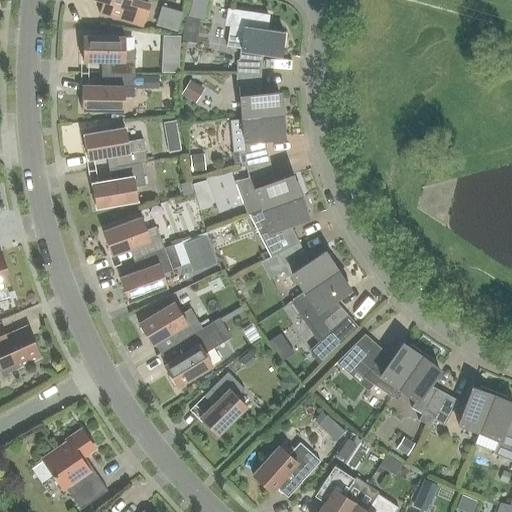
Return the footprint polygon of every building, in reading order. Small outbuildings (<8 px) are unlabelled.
[(96,0),(103,2),(99,14),(142,27),(148,5),(150,6),(150,4),(148,4),(149,0),(96,0)] [(196,0),(190,38),(205,41),(212,0),(196,0)] [(161,6),(155,25),(177,31),(182,13),(161,6)] [(236,73),(260,74),(261,52),(280,55),(283,32),(266,30),(268,14),(227,9),(224,26),(229,27),(226,47),(240,49),(239,51),(240,51),(238,61),(236,61),(236,73)] [(109,75),(134,75),(134,52),(124,51),(124,37),(83,37),(82,62),(110,62),(109,75)] [(179,51),(179,37),(162,37),(162,51),(179,51)] [(237,95),(240,120),(284,115),(282,100),(279,101),(279,93),(260,95),(260,74),(236,73),(236,87),(238,87),(239,95),(237,95)] [(134,75),(109,75),(109,86),(82,86),(81,111),(123,112),(123,97),(134,98),(134,75)] [(158,89),(158,77),(146,77),(146,89),(158,89)] [(195,103),(204,89),(190,81),(181,95),(195,103)] [(241,168),(246,167),(269,161),(264,140),(283,138),(282,130),(285,130),(284,115),(240,120),(242,144),(244,143),(245,152),(238,153),(241,168)] [(116,167),(141,163),(147,162),(142,139),(126,142),(124,128),(83,135),(88,162),(115,157),(116,167)] [(181,151),(178,136),(166,138),(168,153),(181,151)] [(203,155),(190,156),(191,172),(205,171),(203,155)] [(271,183),(269,174),(272,173),(269,161),(246,167),(249,178),(235,181),(247,216),(260,211),(303,196),(298,182),(294,183),(292,176),(271,183)] [(145,186),(141,163),(116,167),(118,179),(91,184),(96,209),(136,202),(134,188),(145,186)] [(194,194),(191,183),(184,185),(181,191),(182,197),(194,194)] [(277,254),(298,243),(289,224),(307,218),(304,211),(308,210),(303,196),(260,211),(268,231),(258,235),(270,258),(277,254)] [(140,257),(163,249),(155,227),(145,231),(141,218),(102,232),(110,256),(136,246),(140,257)] [(212,232),(187,242),(197,270),(222,261),(212,232)] [(277,254),(270,258),(265,260),(271,272),(284,265),(303,294),(340,269),(332,256),(329,258),(325,252),(307,264),(303,255),(304,254),(298,243),(277,254)] [(173,245),(163,249),(140,257),(144,269),(119,278),(127,302),(166,287),(161,275),(172,271),(171,270),(180,266),(173,245)] [(0,299),(14,295),(1,252),(0,251),(0,299)] [(348,316),(339,307),(337,309),(332,301),(349,289),(345,283),(348,281),(340,269),(303,294),(293,300),(319,341),(348,316)] [(180,342),(201,329),(190,309),(180,315),(173,303),(138,324),(151,345),(174,331),(180,342)] [(201,329),(180,342),(187,352),(163,366),(176,387),(211,366),(204,354),(231,338),(219,318),(201,329)] [(328,340),(334,347),(350,333),(344,326),(328,340)] [(0,367),(3,375),(40,359),(25,327),(4,336),(0,327),(0,367)] [(285,331),(274,340),(288,357),(299,348),(285,331)] [(397,390),(423,354),(410,345),(408,348),(402,343),(389,362),(383,356),(385,354),(364,334),(337,362),(350,375),(355,370),(364,378),(391,398),(397,390)] [(255,362),(248,353),(239,360),(245,369),(255,362)] [(423,354),(397,390),(414,402),(410,408),(421,414),(418,420),(429,426),(433,420),(446,395),(435,389),(434,391),(427,386),(439,369),(433,365),(435,362),(423,354)] [(219,399),(199,418),(217,436),(246,406),(237,397),(244,390),(227,373),(210,390),(219,399)] [(478,434),(494,392),(480,387),(479,390),(472,387),(457,426),(478,434)] [(511,463),(511,425),(506,423),(511,407),(511,403),(507,401),(508,398),(494,392),(478,434),(497,442),(492,455),(511,463)] [(446,395),(433,420),(444,426),(457,401),(446,395)] [(345,432),(337,425),(329,436),(336,442),(345,432)] [(94,479),(80,459),(94,449),(81,430),(66,441),(67,442),(42,460),(63,491),(66,489),(80,510),(107,491),(97,476),(94,479)] [(358,467),(369,446),(352,438),(342,459),(358,467)] [(403,438),(396,449),(407,456),(414,444),(403,438)] [(252,475),(271,492),(289,472),(301,482),(320,461),(299,443),(289,454),(279,445),(252,475)] [(349,511),(355,503),(343,496),(354,479),(334,466),(318,490),(328,496),(317,511),(349,511)] [(507,484),(511,474),(503,471),(499,481),(507,484)] [(433,496),(438,486),(424,480),(419,490),(433,496)] [(467,493),(460,509),(467,511),(476,511),(482,499),(467,493)] [(355,503),(349,511),(394,511),(397,508),(377,495),(366,511),(355,503)] [(511,511),(511,506),(498,503),(496,511),(511,511)]
